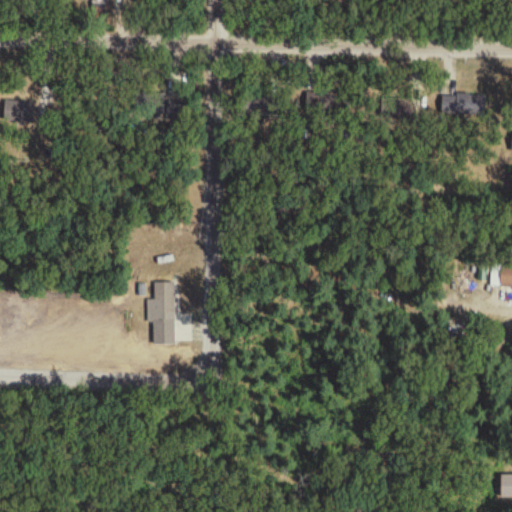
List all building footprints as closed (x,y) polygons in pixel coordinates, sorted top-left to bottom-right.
[(107,18),(107,0),(93,0),(93,18),(107,18)] [(245,112),(264,128),(280,108),(261,93),(245,112)] [(450,99),(450,116),(476,116),(476,99),(450,99)] [(491,289),(511,289),(511,266),(492,266),(491,289)] [(155,346),(176,347),(176,338),(192,338),(192,326),(176,326),(176,285),(156,285),(156,320),(155,320),(155,346)]
